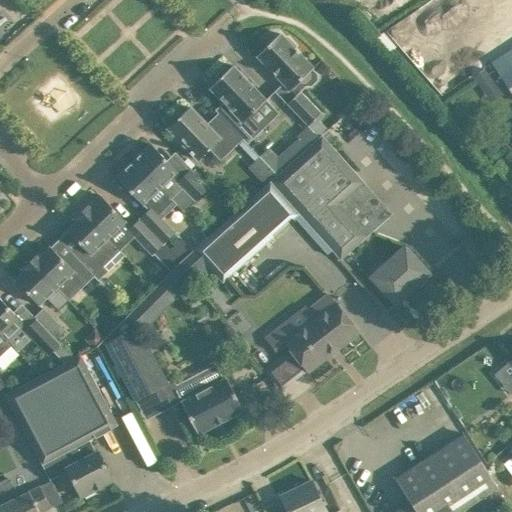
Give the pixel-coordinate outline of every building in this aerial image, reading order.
[(484,40),(479,29),(470,34),(475,45),(484,40)] [(257,56),(290,90),(313,68),(295,49),(296,46),(289,39),(285,39),(280,34),(257,56)] [(223,102),(215,110),(248,144),(262,130),(249,117),(266,100),(233,65),(231,67),(228,64),(216,76),(219,79),(209,88),(223,102)] [(490,79),(483,69),(474,75),(481,85),(490,79)] [(511,70),(502,77),(511,91),(511,70)] [(287,105),(308,126),(321,113),(300,92),(287,105)] [(209,149),(220,161),(242,139),(218,113),(206,124),(189,107),(168,128),(172,132),(169,135),(177,143),(180,140),(190,151),(189,152),(192,155),(193,154),(198,160),(209,149)] [(277,175),(270,181),(299,214),(332,250),(340,260),(367,236),(339,205),(365,182),(322,135),(288,165),(277,175)] [(151,144),(134,161),(169,198),(180,187),(193,200),(208,186),(191,169),(182,177),(151,144)] [(275,156),(266,164),(277,175),(288,165),(280,156),(275,156)] [(169,198),(134,161),(116,178),(142,205),(159,188),(169,198)] [(299,214),(270,181),(193,250),(223,283),(295,218),(299,214)] [(90,203),(82,211),(115,246),(116,245),(108,238),(125,221),(100,195),(91,204),(90,203)] [(151,208),(139,219),(164,244),(175,233),(151,208)] [(80,244),(72,252),(99,280),(108,271),(99,261),(115,246),(82,211),(73,219),(76,221),(67,230),(80,244)] [(299,214),(295,218),(327,254),(332,250),(299,214)] [(164,244),(139,219),(128,230),(152,255),(164,244)] [(425,281),(425,277),(429,273),(405,246),(371,277),(395,303),(414,286),(419,286),(425,281)] [(38,253),(30,261),(68,301),(69,300),(64,295),(80,280),(85,285),(94,276),(98,281),(99,280),(72,252),(63,261),(50,247),(41,255),(38,253)] [(68,301),(30,261),(22,269),(24,271),(15,280),(39,305),(47,297),(59,310),(68,301)] [(181,262),(127,315),(144,331),(197,278),(181,262)] [(305,306),(265,338),(275,351),(286,343),(308,372),(329,356),(327,353),(341,342),(357,330),(335,302),(334,302),(328,294),(308,309),(305,306)] [(0,333),(12,345),(13,344),(8,339),(24,323),(0,298),(0,333)] [(34,317),(36,319),(56,340),(65,332),(43,308),(34,317)] [(93,322),(104,332),(114,322),(106,314),(101,314),(93,322)] [(103,339),(135,400),(167,383),(137,327),(136,327),(127,316),(103,339)] [(53,351),(64,363),(74,358),(56,340),(36,319),(25,330),(49,354),(53,351)] [(0,357),(12,345),(0,333),(0,357)] [(5,395),(17,417),(43,464),(76,446),(82,458),(65,467),(81,496),(84,494),(86,498),(96,493),(94,489),(113,480),(98,451),(96,452),(90,440),(118,425),(109,407),(81,355),(74,358),(64,363),(10,392),(5,395)] [(181,401),(189,416),(198,434),(243,410),(226,377),(223,379),(215,364),(175,385),(182,400),(181,401)] [(0,397),(5,395),(10,392),(0,377),(0,397)] [(0,429),(17,417),(5,395),(0,397),(0,405),(2,408),(0,409),(0,429)] [(128,401),(114,409),(148,465),(161,457),(128,401)] [(459,511),(481,498),(498,487),(463,433),(395,477),(411,501),(393,511),(459,511)] [(511,469),(500,478),(511,496),(511,469)] [(0,481),(0,492),(6,503),(10,511),(41,511),(62,502),(64,505),(52,480),(17,497),(8,478),(0,481)] [(327,511),(314,485),(312,481),(280,496),(287,511),(341,511),(340,510),(335,511),(326,511),(327,511)] [(10,511),(6,503),(0,492),(0,511),(10,511)]
